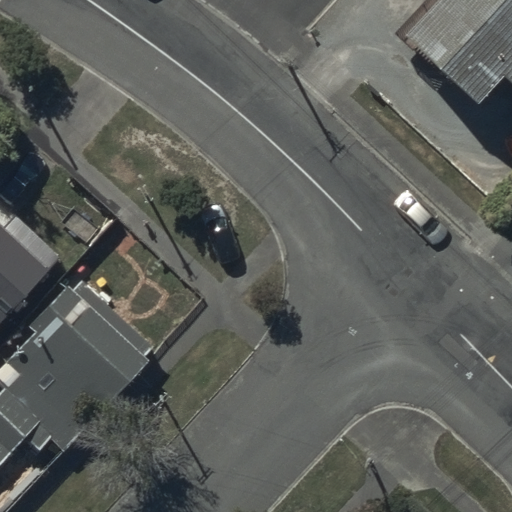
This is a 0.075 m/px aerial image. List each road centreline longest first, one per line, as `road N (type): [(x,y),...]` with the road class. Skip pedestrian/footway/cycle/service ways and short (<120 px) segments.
road 1 (unclassified): [(90,0),(300,166),(412,282)]
road 2 (residential): [(195,511),(412,282)]
road 3 (unclassified): [(412,282),(511,383)]
